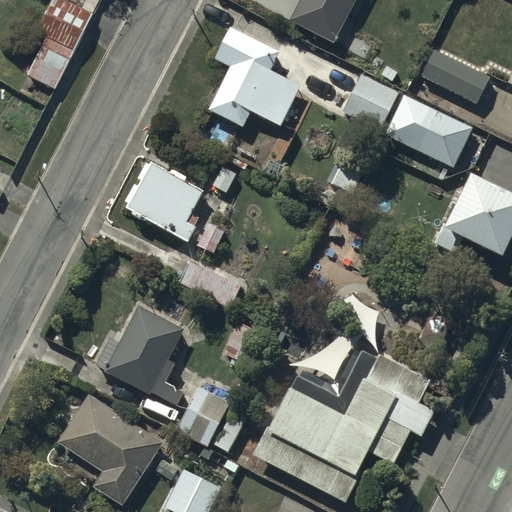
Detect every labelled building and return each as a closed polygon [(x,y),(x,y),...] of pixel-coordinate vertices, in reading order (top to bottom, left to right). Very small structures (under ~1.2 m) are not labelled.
[(89,10),(68,0),(50,0),(36,29),(71,46),(89,10)] [(353,0),(299,0),(290,18),(333,40),(353,0)] [(279,50),(230,25),(214,57),(230,65),(209,107),(242,124),(250,108),(281,124),(301,84),(270,68),(279,50)] [(73,50),(46,36),(27,73),(54,87),(73,50)] [(489,76),(435,49),(422,76),(476,102),(489,76)] [(397,72),(387,65),(382,74),(393,80),(397,72)] [(398,91),(362,74),(345,109),(381,126),(398,91)] [(471,126),(404,94),(385,132),(452,165),(471,126)] [(415,152),(402,146),(397,158),(410,164),(415,152)] [(341,154),(328,179),(352,191),(365,166),(341,154)] [(205,190),(152,160),(126,206),(187,240),(195,225),(187,221),(205,190)] [(236,173),(223,166),(213,185),(226,192),(236,173)] [(511,230),(511,189),(470,170),(444,224),(501,252),(511,230)] [(225,230),(210,222),(199,243),(214,251),(225,230)] [(461,238),(441,228),(434,241),(454,251),(461,238)] [(240,286),(191,261),(180,282),(229,308),(240,286)] [(182,328),(138,305),(120,340),(111,336),(97,363),(149,390),(182,328)] [(257,330),(239,321),(223,351),(241,360),(257,330)] [(433,380),(379,352),(377,356),(363,349),(339,395),(297,374),(257,452),(344,497),(369,448),(393,459),(410,426),(421,432),(433,410),(420,403),(433,380)] [(230,401),(199,385),(178,428),(208,443),(230,401)] [(164,441),(89,393),(58,440),(103,470),(94,484),(123,503),(164,441)] [(236,405),(216,444),(228,450),(249,412),(236,405)] [(213,451),(205,446),(201,453),(209,458),(213,451)] [(177,469),(163,460),(156,470),(171,479),(177,469)] [(238,465),(228,460),(225,466),(235,472),(238,465)] [(209,511),(221,487),(183,468),(166,505),(180,511),(209,511)]
